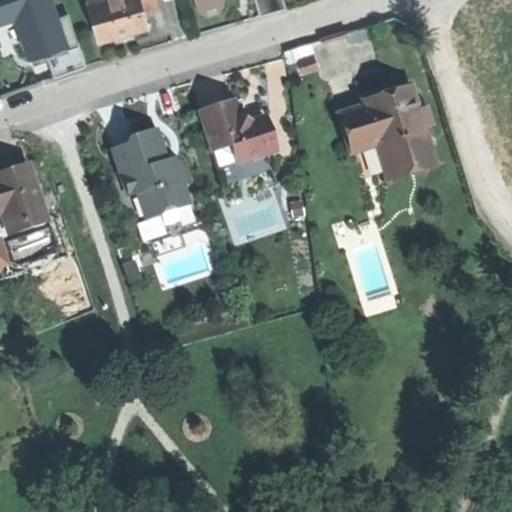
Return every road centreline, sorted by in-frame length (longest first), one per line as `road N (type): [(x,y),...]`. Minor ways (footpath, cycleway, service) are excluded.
road 1 (residential): [(0,119),(379,0)]
road 2 (residential): [(430,0),(469,144),(511,230)]
